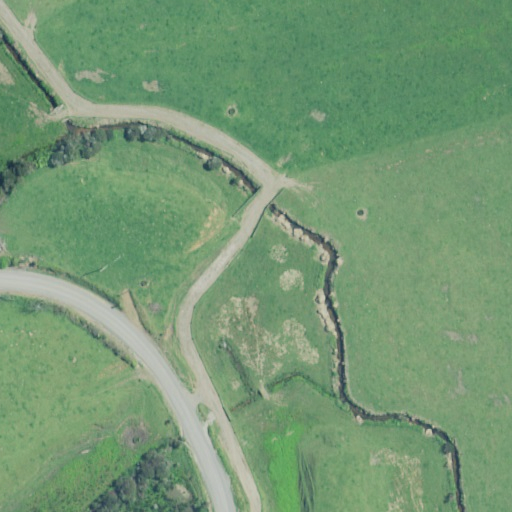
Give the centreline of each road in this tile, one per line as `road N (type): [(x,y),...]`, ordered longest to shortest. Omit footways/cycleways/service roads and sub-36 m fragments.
road 1 (track): [(185,400),(207,392),(185,337),(191,302),(278,180),(230,144),(170,119),(75,107),(0,5)]
road 2 (tertiary): [(221,511),(185,400),(143,347),(90,303),(0,283)]
